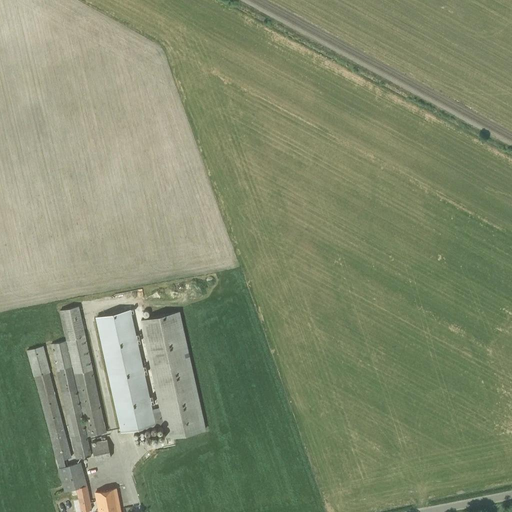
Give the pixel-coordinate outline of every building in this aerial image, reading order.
[(88,436),(107,432),(86,336),(79,305),(61,309),(67,340),(88,436)] [(154,412),(134,321),(131,309),(98,316),(123,432),(165,422),(168,438),(206,429),(180,311),(142,319),(162,410),(154,412)] [(76,459),(92,455),(66,340),(63,325),(57,327),(58,332),(50,334),(52,343),(51,344),(76,459)] [(57,461),(72,457),(50,372),(51,372),(44,346),(27,350),(34,376),(35,376),(57,461)] [(95,461),(111,458),(107,439),(91,442),(95,461)] [(81,461),(59,467),(65,491),(77,488),(81,511),(92,509),(91,502),(95,501),(95,498),(90,498),(88,485),(81,461)] [(99,511),(121,511),(117,488),(95,492),(99,511)]
